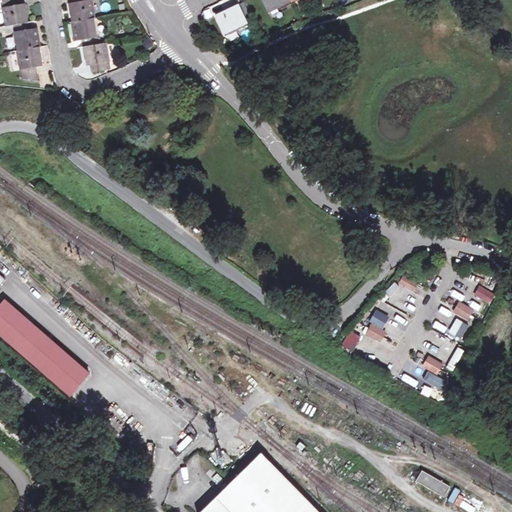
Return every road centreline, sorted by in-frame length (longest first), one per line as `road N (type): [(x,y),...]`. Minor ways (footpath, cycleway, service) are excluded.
road 1 (unclassified): [(417,240),(339,314),(295,312),(47,133),(0,129)]
road 2 (tertiary): [(181,48),(249,111),(295,172),(330,200),(417,240)]
road 3 (residential): [(181,48),(100,87),(74,86),(59,66),(47,0)]
road 4 (unclassified): [(0,375),(146,511)]
